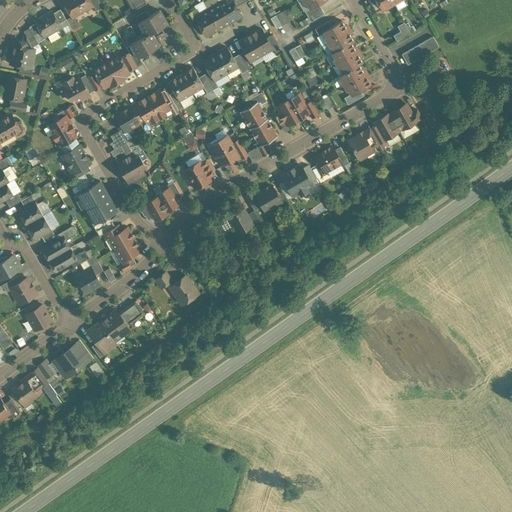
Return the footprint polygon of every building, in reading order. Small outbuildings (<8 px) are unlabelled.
[(63,0),(62,1),(71,16),(72,17),(73,16),(92,6),(93,5),(89,0),(63,0)] [(103,7),(98,0),(89,0),(93,5),(92,6),(95,11),(103,7)] [(145,0),(126,0),(133,10),(147,3),(145,0)] [(217,0),(219,2),(231,22),(242,16),(236,6),(232,0),(217,0)] [(305,0),(310,8),(310,9),(319,4),(325,0),(305,0)] [(391,0),(369,0),(371,4),(377,1),(382,10),(388,7),(389,8),(394,4),(391,0)] [(219,2),(208,9),(219,28),(218,28),(219,29),(231,22),(219,2)] [(319,4),(310,9),(310,8),(305,11),(308,17),(310,15),(321,9),(319,4)] [(268,9),(271,16),(277,13),(274,6),(268,9)] [(197,8),(186,14),(195,30),(201,27),(195,16),(199,13),(197,8)] [(60,9),(54,13),(60,23),(66,19),(60,9)] [(199,13),(195,16),(201,27),(206,36),(219,29),(218,28),(219,28),(208,9),(199,13)] [(292,19),(286,9),(281,12),(287,22),(292,19)] [(321,9),(310,15),(313,20),(324,14),(321,9)] [(146,10),(136,16),(139,22),(149,16),(146,10)] [(146,34),(152,32),(167,23),(160,10),(149,16),(139,22),(146,34)] [(53,11),(35,22),(35,23),(43,36),(47,34),(51,41),(59,37),(55,29),(61,26),(60,23),(54,13),(53,11)] [(287,22),(281,12),(276,15),(282,25),(287,22)] [(282,25),(276,15),(270,18),(276,28),(282,25)] [(71,16),(66,19),(72,29),(79,25),(73,16),(72,17),(71,16)] [(331,26),(323,31),(324,32),(329,41),(350,29),(349,26),(346,27),(342,20),(331,26)] [(328,21),(315,29),(319,35),(324,32),(323,31),(331,26),(328,21)] [(410,33),(404,22),(397,26),(400,31),(393,35),(397,41),(410,33)] [(43,36),(35,23),(29,27),(29,28),(38,42),(45,38),(43,36)] [(38,42),(29,28),(24,31),(25,34),(33,46),(38,43),(38,42)] [(261,28),(255,32),(255,31),(250,34),(262,55),(272,49),(273,48),(267,38),(261,28)] [(350,29),(329,41),(334,51),(351,42),(354,41),(349,33),(352,32),(350,29)] [(33,46),(25,34),(24,31),(15,40),(10,63),(31,67),(34,49),(33,49),(33,46)] [(152,32),(146,34),(131,43),(136,53),(138,57),(139,57),(159,45),(152,32)] [(262,55),(250,34),(244,37),(245,38),(239,41),(244,51),(250,61),(251,60),(262,55)] [(281,49),(273,34),(267,38),(273,48),(272,49),(274,53),(281,49)] [(433,36),(422,42),(428,52),(439,46),(433,36)] [(351,42),(334,51),(332,53),(338,63),(359,50),(357,47),(355,49),(351,42)] [(428,52),(422,42),(417,45),(423,55),(428,52)] [(299,44),(294,47),(300,58),(305,55),(299,44)] [(417,45),(401,54),(407,64),(423,55),(417,45)] [(227,47),(215,54),(226,73),(238,66),(233,57),(227,47)] [(294,47),(289,50),(295,61),(300,58),(294,47)] [(359,50),(338,63),(343,73),(359,64),(363,62),(358,55),(361,54),(359,50)] [(250,61),(244,51),(238,54),(247,69),(254,65),(251,60),(250,61)] [(131,56),(129,53),(121,58),(128,71),(137,66),(131,56)] [(138,57),(136,53),(131,56),(137,66),(137,67),(143,63),(139,57),(138,57)] [(121,58),(119,54),(106,61),(118,82),(121,80),(120,78),(129,72),(128,71),(121,58)] [(215,54),(203,61),(209,71),(214,80),(226,73),(215,54)] [(247,69),(238,54),(233,57),(238,66),(242,73),(247,70),(247,69)] [(106,61),(93,69),(103,85),(104,87),(113,81),(115,84),(118,82),(106,61)] [(359,64),(343,73),(340,75),(346,85),(367,72),(366,69),(363,71),(359,64)] [(32,68),(20,66),(19,71),(31,74),(32,68)] [(198,77),(193,68),(191,69),(191,68),(185,71),(186,72),(181,75),(196,100),(192,93),(203,87),(204,86),(198,77)] [(214,80),(209,71),(204,74),(213,90),(216,96),(217,96),(213,90),(218,87),(214,80)] [(103,85),(95,72),(87,77),(94,90),(103,85)] [(367,72),(346,85),(351,94),(352,95),(360,90),(371,84),(366,77),(369,76),(367,72)] [(213,90),(204,74),(198,77),(204,86),(203,87),(207,93),(213,90)] [(87,77),(85,75),(80,78),(89,93),(94,90),(87,77)] [(181,75),(176,78),(175,77),(170,80),(171,81),(169,82),(174,91),(179,100),(180,100),(191,94),(195,100),(196,100),(181,75)] [(25,79),(9,76),(5,96),(21,100),(25,79)] [(72,77),(62,83),(64,86),(63,86),(64,87),(58,90),(62,97),(68,94),(70,99),(75,96),(77,100),(81,98),(82,100),(90,95),(89,93),(80,78),(79,77),(74,80),(72,77)] [(169,94),(165,87),(164,88),(163,86),(159,88),(160,90),(168,104),(173,101),(169,94)] [(160,90),(154,94),(153,93),(149,95),(149,96),(147,98),(159,118),(166,114),(164,111),(170,108),(168,104),(160,90)] [(351,94),(344,97),(348,104),(363,96),(360,90),(352,95),(351,94)] [(184,106),(180,100),(179,100),(174,91),(169,94),(173,101),(178,110),(184,106)] [(261,92),(248,99),(251,105),(257,101),(258,103),(260,102),(262,104),(267,101),(261,92)] [(299,93),(288,99),(299,119),(309,113),(310,112),(305,104),(299,93)] [(334,105),(328,95),(323,98),(329,108),(334,105)] [(159,118),(147,98),(145,99),(144,98),(139,100),(140,102),(136,104),(139,109),(144,118),(146,122),(150,119),(152,122),(159,118)] [(329,108),(323,98),(318,101),(324,111),(329,108)] [(299,119),(288,99),(277,105),(280,112),(285,120),(288,125),(299,119)] [(26,104),(11,100),(9,108),(25,111),(26,104)] [(319,114),(311,100),(305,104),(310,112),(309,113),(312,118),(319,114)] [(251,105),(240,111),(245,120),(262,110),(258,103),(257,101),(251,105)] [(135,102),(130,105),(134,112),(139,109),(136,104),(135,102)] [(406,104),(393,111),(393,112),(390,114),(399,131),(403,129),(415,122),(416,121),(411,113),(406,104)] [(130,105),(115,114),(118,119),(117,121),(120,125),(122,126),(125,131),(140,123),(139,121),(134,112),(130,105)] [(69,107),(64,110),(67,115),(68,118),(74,115),(72,112),(69,107)] [(139,109),(134,112),(139,121),(144,118),(139,109)] [(426,125),(417,109),(411,113),(416,121),(415,122),(420,129),(426,125)] [(64,110),(57,113),(60,118),(67,115),(64,110)] [(262,110),(245,120),(250,128),(267,118),(262,110)] [(280,112),(275,115),(279,124),(285,120),(280,112)] [(8,114),(0,118),(0,141),(15,134),(19,135),(23,132),(24,128),(21,122),(15,121),(12,115),(8,114)] [(387,114),(374,121),(376,125),(385,139),(397,132),(399,131),(390,114),(388,115),(387,114)] [(60,118),(50,124),(62,144),(63,147),(69,144),(71,146),(76,142),(74,138),(75,137),(71,131),(74,129),(71,124),(69,122),(70,121),(68,118),(67,115),(60,118)] [(267,118),(250,128),(255,137),(272,127),(267,118)] [(376,125),(370,128),(379,144),(386,140),(385,139),(376,125)] [(272,127),(255,137),(259,145),(260,146),(270,140),(277,136),(272,127)] [(379,144),(370,128),(365,131),(374,147),(379,144)] [(120,130),(110,136),(113,141),(123,135),(123,136),(124,136),(120,130)] [(365,131),(350,140),(349,143),(358,159),(361,159),(366,156),(367,153),(366,152),(374,147),(365,131)] [(192,132),(184,136),(191,151),(199,147),(192,132)] [(113,141),(110,142),(114,149),(120,145),(127,142),(123,136),(123,135),(113,141)] [(227,136),(210,145),(222,165),(238,156),(238,155),(231,144),(227,136)] [(247,153),(239,139),(231,144),(238,155),(239,154),(241,159),(248,155),(247,153)] [(270,140),(260,146),(259,145),(257,147),(258,147),(263,157),(275,150),(270,140)] [(76,142),(71,146),(69,144),(63,147),(56,152),(64,147),(66,152),(63,154),(73,172),(74,173),(88,165),(89,164),(86,157),(84,152),(83,153),(79,145),(78,146),(76,142)] [(127,142),(120,145),(123,150),(120,152),(122,154),(131,149),(127,142)] [(114,149),(110,151),(113,156),(120,152),(123,150),(120,145),(114,149)] [(258,147),(247,153),(248,155),(252,163),(263,157),(258,147)] [(333,147),(314,158),(319,166),(317,167),(322,176),(326,174),(325,172),(340,164),(342,163),(335,150),(333,147)] [(349,163),(340,147),(335,150),(342,163),(340,164),(342,167),(349,163)] [(131,149),(122,154),(124,157),(117,161),(120,167),(119,167),(122,172),(142,161),(139,155),(136,157),(131,149)] [(5,157),(0,160),(0,170),(3,169),(3,170),(10,165),(5,157)] [(215,174),(206,159),(200,162),(209,178),(215,174)] [(142,161),(122,172),(125,177),(126,177),(129,182),(132,180),(144,173),(142,168),(145,166),(142,161)] [(199,161),(184,169),(188,176),(187,178),(189,182),(192,183),(195,189),(210,180),(209,178),(200,162),(199,161)] [(88,165),(74,173),(73,172),(72,173),(75,179),(84,173),(91,170),(88,165)] [(300,165),(294,169),(293,168),(288,171),(288,172),(281,176),(293,196),(299,193),(300,196),(308,191),(307,189),(312,185),(310,182),(302,168),(300,165)] [(316,179),(308,165),(302,168),(310,182),(316,179)] [(0,170),(0,186),(6,183),(9,181),(3,170),(3,169),(0,170)] [(75,179),(69,183),(76,195),(79,194),(78,193),(92,186),(84,173),(75,179)] [(144,173),(132,180),(138,186),(147,177),(144,173)] [(92,186),(78,193),(79,194),(87,208),(96,202),(108,195),(100,181),(92,186)] [(182,197),(173,181),(167,184),(168,187),(168,186),(176,200),(182,197)] [(6,183),(0,186),(0,202),(5,199),(13,195),(13,194),(6,183)] [(176,200),(168,186),(168,187),(156,193),(168,214),(167,211),(179,204),(176,200)] [(272,186),(257,194),(255,195),(262,207),(265,211),(265,212),(275,206),(277,209),(283,206),(280,203),(282,202),(281,202),(272,186),(273,186),(272,186)] [(17,192),(13,194),(13,195),(5,199),(10,207),(21,200),(22,200),(17,192)] [(254,196),(252,192),(245,195),(254,210),(254,211),(262,207),(255,195),(254,196)] [(157,196),(145,203),(153,217),(155,221),(168,214),(156,193),(156,194),(157,196)] [(22,200),(21,200),(24,206),(25,208),(35,202),(31,194),(22,200)] [(96,202),(87,208),(95,222),(108,214),(117,210),(108,195),(96,202)] [(35,202),(25,208),(24,206),(17,209),(26,225),(43,215),(35,202)] [(153,217),(145,203),(138,207),(140,212),(141,211),(144,216),(145,215),(148,220),(153,217)] [(322,205),(310,213),(314,218),(325,210),(322,205)] [(244,207),(227,217),(228,219),(219,224),(223,231),(232,226),(237,235),(254,225),(254,224),(248,214),(244,207)] [(254,210),(248,214),(254,224),(260,220),(254,211),(254,210)] [(108,214),(95,222),(92,223),(99,236),(103,233),(115,227),(108,214)] [(43,215),(26,225),(35,240),(42,236),(52,230),(43,215)] [(260,220),(254,224),(254,225),(257,230),(263,227),(260,220)] [(115,227),(103,233),(106,239),(110,237),(109,237),(121,230),(118,225),(115,227)] [(72,226),(56,235),(59,240),(64,237),(65,240),(76,233),(72,226)] [(121,230),(109,237),(110,237),(116,248),(110,251),(111,251),(133,238),(127,227),(121,230)] [(52,230),(42,236),(45,241),(55,235),(52,230)] [(59,240),(43,249),(47,257),(45,258),(47,261),(70,248),(65,240),(64,237),(59,240)] [(133,238),(111,251),(111,252),(116,249),(124,262),(124,263),(133,258),(134,257),(132,255),(140,251),(133,238)] [(70,248),(47,261),(49,264),(50,263),(55,270),(70,261),(76,258),(74,256),(70,248)] [(84,250),(74,256),(76,258),(70,261),(73,266),(86,259),(89,257),(84,250)] [(13,254),(0,261),(0,278),(21,267),(13,254)] [(103,270),(94,254),(89,257),(86,259),(90,267),(91,267),(96,274),(103,270)] [(133,258),(124,263),(124,262),(120,264),(124,271),(131,267),(131,266),(136,263),(133,258)] [(90,267),(76,275),(86,293),(101,284),(96,274),(91,267),(90,267)] [(109,268),(104,271),(110,282),(115,278),(109,268)] [(166,271),(155,279),(161,288),(172,280),(166,271)] [(185,275),(170,286),(182,304),(198,293),(185,275)] [(18,276),(2,285),(6,292),(11,289),(10,287),(21,281),(18,276)] [(21,281),(10,287),(11,289),(20,303),(28,298),(30,299),(32,298),(32,296),(36,294),(27,277),(21,281)] [(36,301),(25,307),(28,312),(39,306),(36,301)] [(119,313),(116,310),(106,317),(102,320),(101,321),(118,344),(115,340),(134,326),(131,322),(144,313),(135,301),(119,313)] [(28,312),(26,314),(35,329),(38,327),(41,333),(51,327),(48,322),(51,320),(42,304),(39,306),(28,312)] [(101,321),(88,330),(97,342),(102,349),(105,353),(118,344),(101,321)] [(8,335),(0,340),(0,344),(3,349),(13,341),(8,335)] [(13,341),(3,349),(10,358),(19,351),(13,341)] [(81,341),(54,360),(65,376),(87,360),(84,355),(89,352),(81,341)] [(102,349),(97,342),(92,346),(100,357),(105,353),(102,349)] [(54,372),(46,360),(37,366),(38,367),(46,378),(54,372)] [(86,368),(90,378),(102,372),(97,362),(86,368)] [(46,378),(38,367),(30,373),(37,383),(39,381),(42,386),(43,387),(48,383),(47,382),(48,382),(46,378)] [(30,373),(20,380),(21,383),(12,389),(23,404),(37,394),(35,391),(42,386),(39,381),(37,383),(30,373)] [(0,397),(0,419),(2,418),(4,419),(5,416),(9,413),(11,412),(4,403),(0,397)] [(21,411),(11,399),(10,398),(4,403),(11,412),(9,413),(13,418),(21,413),(20,412),(21,411)]
